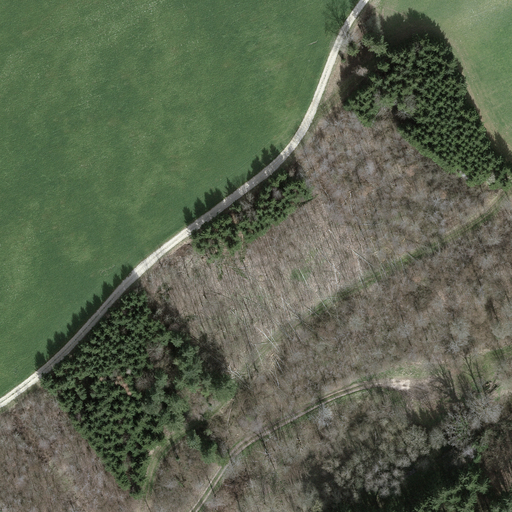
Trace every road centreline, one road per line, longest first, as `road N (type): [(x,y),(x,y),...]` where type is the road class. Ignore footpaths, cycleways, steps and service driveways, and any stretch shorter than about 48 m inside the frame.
road 1 (track): [(367,0),(295,148),(149,264),(67,350),(0,404)]
road 2 (track): [(143,511),(160,449),(223,399),(259,353),(338,293),(461,228),(511,187)]
road 3 (track): [(191,511),(227,459),(297,411),(371,381),(511,347)]
